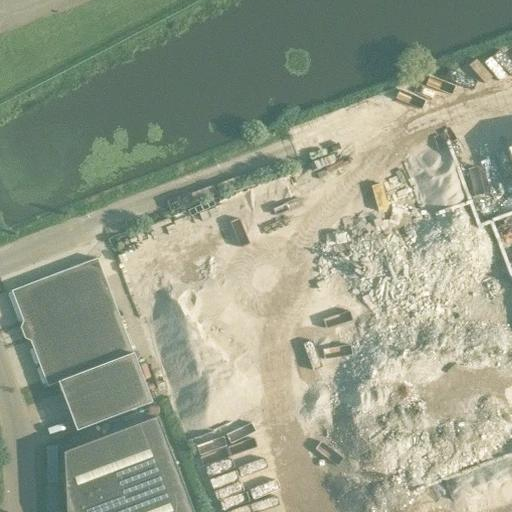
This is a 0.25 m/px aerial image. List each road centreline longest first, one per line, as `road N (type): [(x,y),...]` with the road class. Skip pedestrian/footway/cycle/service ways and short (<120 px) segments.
road 1 (unclassified): [(0,266),(301,154)]
road 2 (unclassified): [(22,511),(16,417),(0,375)]
